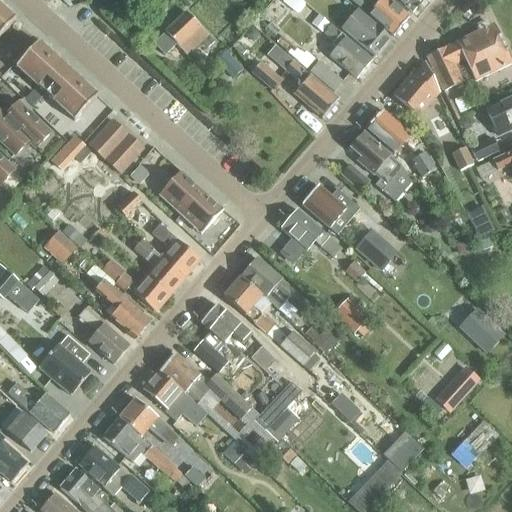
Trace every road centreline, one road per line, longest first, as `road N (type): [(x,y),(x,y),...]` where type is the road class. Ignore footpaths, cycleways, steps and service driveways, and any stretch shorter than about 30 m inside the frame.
road 1 (residential): [(10,511),(261,221)]
road 2 (residential): [(261,221),(19,0)]
road 3 (residential): [(261,221),(450,0)]
